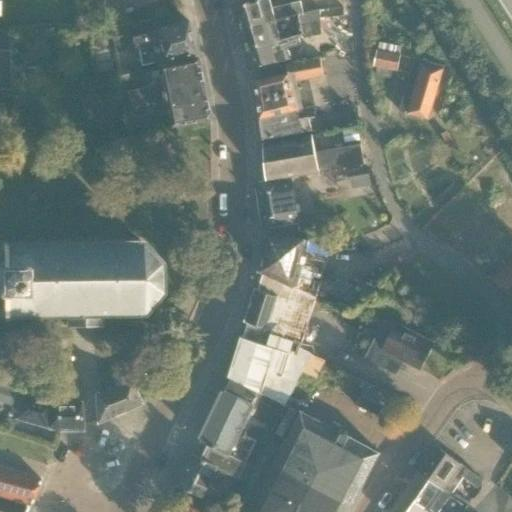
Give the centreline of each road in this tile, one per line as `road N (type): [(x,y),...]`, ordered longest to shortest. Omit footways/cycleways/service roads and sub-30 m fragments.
road 1 (residential): [(126,511),(221,286),(228,140),(198,0)]
road 2 (residential): [(371,511),(437,403),(467,388)]
